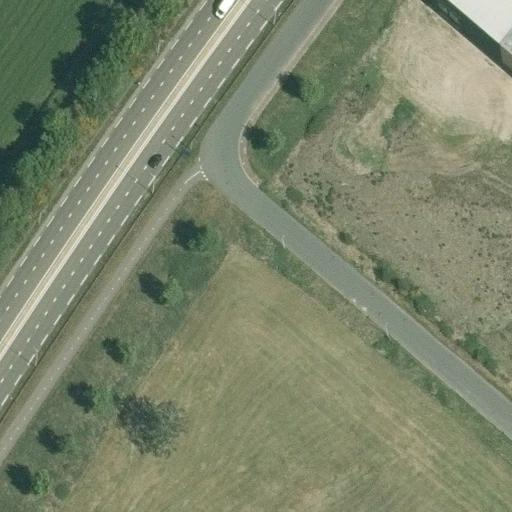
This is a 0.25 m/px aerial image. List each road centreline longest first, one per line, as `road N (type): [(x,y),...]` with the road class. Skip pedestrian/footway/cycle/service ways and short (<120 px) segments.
road 1 (primary): [(0,383),(265,0)]
road 2 (unclassified): [(212,165),(511,423)]
road 3 (primary): [(222,0),(0,321)]
road 4 (unclassified): [(212,165),(215,139),(316,0)]
